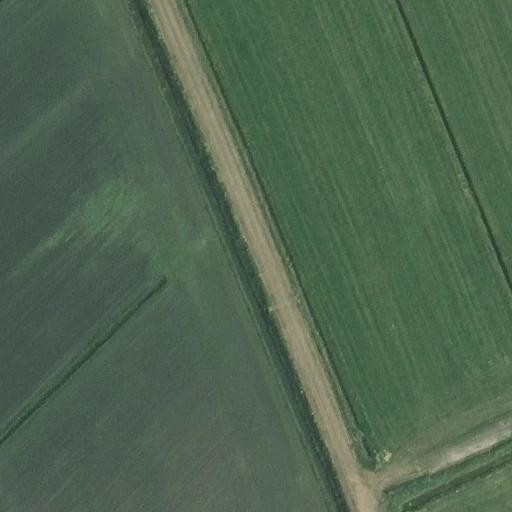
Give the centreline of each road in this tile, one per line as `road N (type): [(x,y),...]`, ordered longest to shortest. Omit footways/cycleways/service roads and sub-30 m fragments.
road 1 (track): [(357,504),(155,0)]
road 2 (track): [(357,504),(511,429)]
